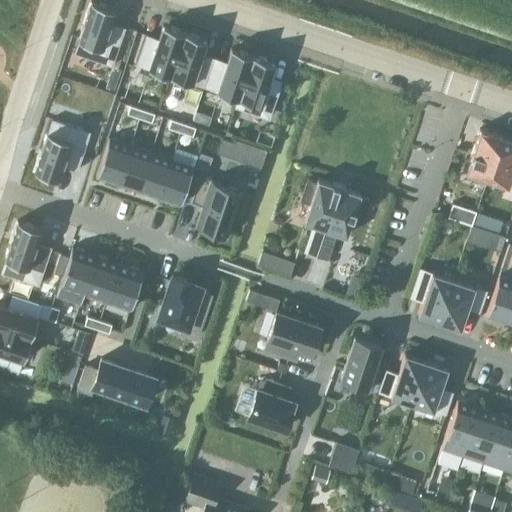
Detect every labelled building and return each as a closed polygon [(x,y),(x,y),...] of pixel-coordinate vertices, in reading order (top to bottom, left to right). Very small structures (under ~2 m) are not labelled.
[(90,1),(73,53),(112,65),(119,44),(125,26),(110,21),(114,9),(90,1)] [(143,40),(135,63),(170,75),(184,32),(163,25),(156,44),(143,40)] [(205,39),(184,32),(170,75),(204,87),(212,63),(199,59),(205,39)] [(224,68),(212,63),(204,87),(237,98),(252,55),(231,48),(224,68)] [(274,62),(252,55),(237,98),(234,107),(256,114),(259,105),(272,109),(282,80),(281,79),(278,86),(267,82),(274,62)] [(139,118),(142,109),(130,105),(127,114),(139,118)] [(139,118),(151,122),(154,113),(142,109),(139,118)] [(51,118),(34,170),(57,178),(62,165),(77,170),(89,131),(51,118)] [(168,128),(180,132),(183,123),(171,119),(168,128)] [(180,132),(192,136),(195,127),(183,123),(180,132)] [(464,171),(486,178),(500,135),(479,128),(464,171)] [(511,139),(500,135),(486,178),(511,186),(511,139)] [(96,176),(117,183),(130,145),(109,138),(96,176)] [(117,183),(138,190),(151,152),(130,145),(117,183)] [(138,190),(158,197),(171,159),(151,152),(138,190)] [(201,153),(196,166),(207,170),(212,157),(201,153)] [(158,197),(180,204),(193,166),(171,159),(158,197)] [(202,205),(196,223),(197,223),(197,224),(197,225),(225,234),(226,234),(226,233),(227,233),(227,234),(235,208),(239,209),(244,196),(240,195),(241,191),(212,181),(213,179),(200,175),(191,201),(202,205)] [(312,224),(303,251),(315,255),(339,185),(318,178),(316,181),(307,178),(300,200),(309,203),(303,221),(312,224)] [(315,255),(328,259),(337,232),(346,235),(352,218),(362,221),(369,199),(360,196),(361,192),(339,185),(315,255)] [(470,224),(476,211),(453,203),(448,215),(470,224)] [(0,272),(38,285),(51,246),(36,241),(40,228),(17,220),(0,271),(0,272)] [(82,292),(95,254),(71,246),(55,294),(80,303),(83,293),(82,293),(82,292)] [(105,301),(118,262),(95,254),(82,292),(82,293),(83,293),(105,301)] [(279,259),(276,270),(285,273),(289,262),(279,259)] [(128,309),(142,270),(118,262),(105,301),(128,309)] [(424,294),(417,314),(439,321),(453,278),(419,266),(411,290),(424,294)] [(190,280),(173,274),(159,315),(186,325),(184,331),(197,335),(212,294),(199,289),(200,286),(190,282),(190,280)] [(486,314),(506,321),(511,304),(511,280),(498,276),(486,314)] [(487,289),(453,278),(439,321),(460,328),(467,308),(479,312),(487,289)] [(348,288),(346,293),(355,296),(358,287),(352,285),(348,288)] [(248,287),(244,299),(256,303),(259,291),(248,287)] [(41,303),(18,295),(13,308),(0,303),(0,326),(29,337),(41,303)] [(59,309),(51,306),(47,318),(55,321),(59,309)] [(311,352),(320,325),(275,310),(266,337),(271,338),(267,350),(290,357),(294,346),(311,352)] [(96,329),(99,320),(87,316),(84,325),(96,329)] [(111,324),(99,320),(96,329),(108,333),(111,324)] [(0,326),(0,364),(18,370),(29,337),(0,326)] [(373,366),(381,344),(354,335),(340,378),(372,389),(379,368),(373,366)] [(412,403),(426,359),(404,352),(398,372),(385,368),(378,391),(412,403)] [(77,388),(90,393),(93,384),(145,402),(154,375),(130,367),(118,363),(101,357),(97,368),(85,364),(77,388)] [(446,414),(453,391),(441,387),(448,367),(426,359),(412,403),(446,414)] [(289,411),(292,401),(286,399),(290,387),(266,378),(262,390),(257,389),(248,414),(285,428),(291,411),(289,411)] [(478,406),(457,399),(441,448),(462,454),(478,406)] [(478,406),(462,454),(483,461),(499,413),(478,406)] [(511,442),(511,417),(499,413),(483,461),(503,468),(511,442)] [(511,442),(503,468),(511,471),(511,442)] [(332,452),(328,464),(351,472),(355,459),(332,452)] [(315,464),(312,472),(327,477),(330,469),(315,464)] [(377,466),(373,477),(385,481),(389,470),(377,466)] [(389,470),(385,481),(398,486),(402,474),(389,470)] [(204,506),(202,511),(246,511),(248,509),(215,498),(220,483),(195,474),(185,500),(204,506)] [(447,499),(450,490),(438,486),(435,495),(447,499)] [(460,503),(462,494),(450,490),(447,499),(460,503)] [(413,496),(409,508),(418,511),(423,500),(413,496)] [(468,506),(466,511),(470,511),(488,511),(490,509),(491,506),(470,499),(468,506)]
